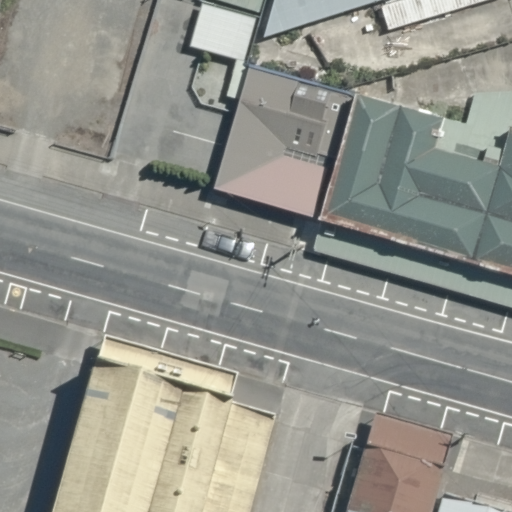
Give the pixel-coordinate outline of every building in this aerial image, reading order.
[(215,0),(265,16),(269,0),(215,0)] [(282,0),(270,40),(392,0),(282,0)] [(262,20),(208,5),(195,49),(250,64),(262,20)] [(365,96),(260,67),(226,191),(322,218),(335,171),(331,170),(334,159),(346,162),(365,96)] [(471,126),(370,98),(335,225),(511,275),(511,93),(480,96),(471,126)] [(217,138),(167,128),(160,164),(210,174),(217,138)] [(239,401),(98,364),(56,511),(252,511),(278,417),(238,405),(239,401)] [(434,511),(447,469),(368,446),(348,511),(434,511)] [(508,511),(446,494),(440,511),(508,511)]
